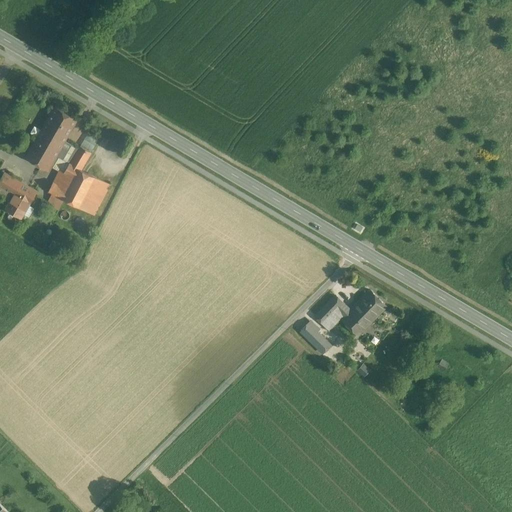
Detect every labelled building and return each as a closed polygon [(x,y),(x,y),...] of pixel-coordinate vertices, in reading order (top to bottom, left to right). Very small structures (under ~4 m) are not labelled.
[(78,119),(55,106),(44,126),(66,139),(78,119)] [(44,126),(26,157),(48,170),(51,166),(65,141),(66,139),(44,126)] [(92,151),(99,139),(89,133),(82,145),(92,151)] [(65,141),(51,166),(59,170),(60,170),(64,172),(70,163),(71,163),(79,149),(65,141)] [(91,152),(81,146),(79,149),(71,163),(76,166),(81,169),(91,152)] [(71,163),(70,163),(64,172),(60,170),(59,170),(49,191),(60,196),(76,166),(71,163)] [(81,169),(76,166),(60,196),(82,208),(98,178),(81,169)] [(36,191),(5,173),(0,181),(0,195),(11,202),(7,209),(21,217),(36,191)] [(110,184),(98,178),(82,208),(95,215),(110,184)] [(370,290),(350,310),(342,302),(329,315),(335,321),(336,322),(343,315),(344,316),(342,319),(358,335),(387,306),(370,290)] [(335,296),(316,316),(328,328),(335,321),(329,315),(342,302),(335,296)] [(324,338),(309,323),(301,331),(316,346),(324,338)] [(324,338),(316,346),(323,352),(331,344),(324,338)] [(0,503),(0,511),(8,511),(9,511),(0,503)]
